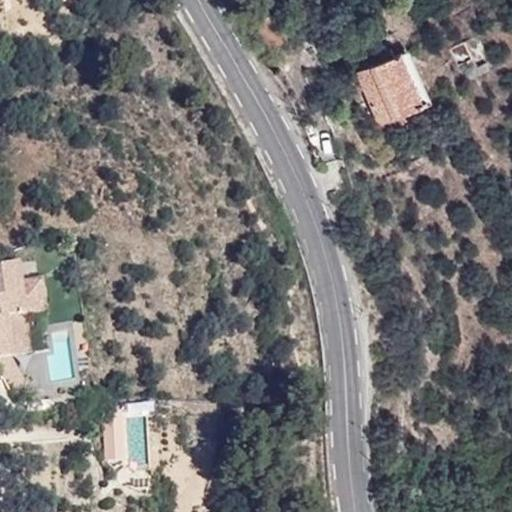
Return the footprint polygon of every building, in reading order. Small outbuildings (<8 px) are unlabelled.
[(288,35),(273,12),(256,23),(272,46),(288,35)] [(385,25),(376,30),(381,40),(390,35),(385,25)] [(381,40),(376,30),(359,38),(364,48),(381,40)] [(449,49),(457,66),(472,58),(464,41),(449,49)] [(357,71),(379,122),(405,112),(425,102),(403,51),(357,71)] [(472,58),(457,66),(464,81),(479,73),(472,58)] [(405,112),(379,122),(383,132),(408,121),(405,112)] [(20,282),(17,264),(0,267),(0,275),(3,296),(0,296),(0,357),(11,356),(30,353),(24,313),(45,310),(40,279),(20,282)] [(0,357),(0,371),(10,390),(25,381),(14,360),(11,356),(0,357)]
